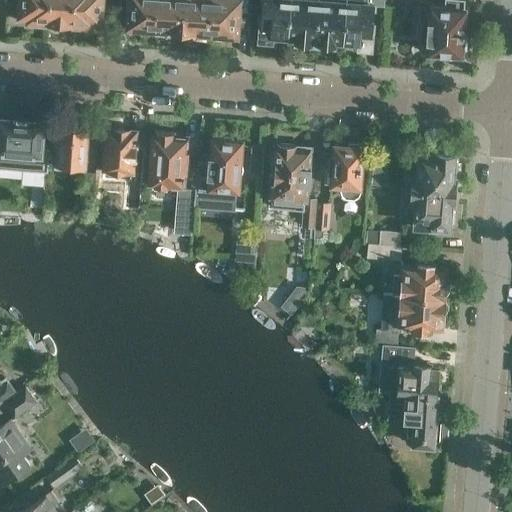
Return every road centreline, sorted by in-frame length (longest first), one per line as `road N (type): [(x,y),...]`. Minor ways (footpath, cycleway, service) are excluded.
road 1 (residential): [(509,107),(0,71)]
road 2 (residential): [(476,511),(505,191)]
